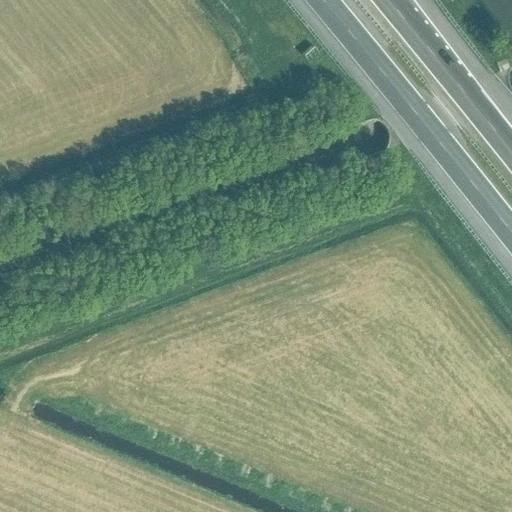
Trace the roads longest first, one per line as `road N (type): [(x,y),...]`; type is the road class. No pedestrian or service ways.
road 1 (tertiary): [(0,280),(511,89)]
road 2 (motorway): [(319,0),(511,237)]
road 3 (motorway): [(511,153),(386,0)]
